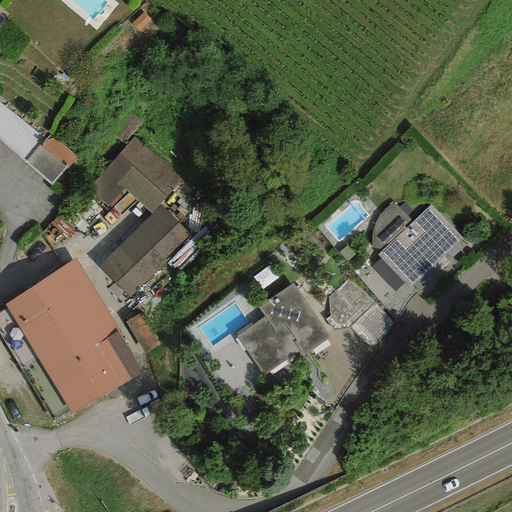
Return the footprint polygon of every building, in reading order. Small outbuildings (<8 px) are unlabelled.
[(52,133),(29,159),(54,180),(77,154),(52,133)] [(132,138),(92,183),(114,202),(123,192),(152,217),(183,182),(132,138)] [(373,251),(377,255),(411,222),(393,203),(385,208),(379,214),(375,222),(372,230),(371,239),(371,247),(373,251)] [(462,239),(430,204),(411,222),(377,255),(398,276),(409,287),(462,239)] [(159,216),(99,272),(123,298),(184,243),(159,216)] [(3,304),(36,357),(107,313),(74,260),(3,304)] [(329,337),(292,283),(257,306),(264,317),(236,336),(262,376),(298,352),(299,354),(301,357),(329,337)] [(107,313),(36,357),(70,414),(143,373),(107,313)]
